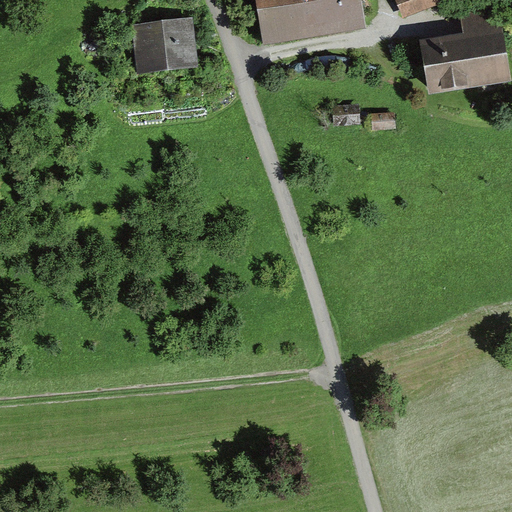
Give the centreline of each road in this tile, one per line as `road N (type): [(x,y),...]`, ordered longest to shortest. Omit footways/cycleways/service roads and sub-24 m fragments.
road 1 (track): [(213,0),(319,303),(376,511)]
road 2 (track): [(0,401),(336,371)]
